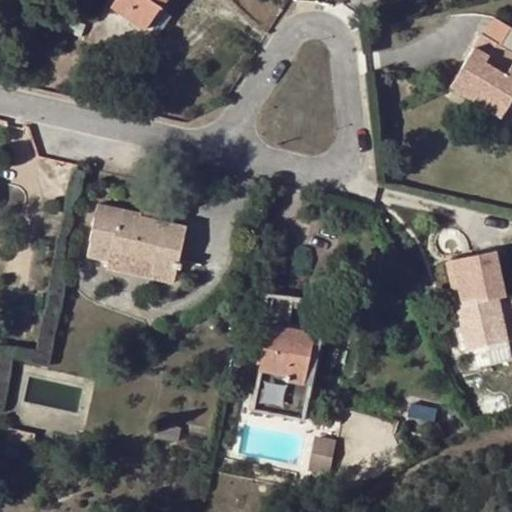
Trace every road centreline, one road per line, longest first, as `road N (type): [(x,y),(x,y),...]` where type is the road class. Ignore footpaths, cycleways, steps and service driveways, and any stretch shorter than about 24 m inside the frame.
road 1 (residential): [(225,153),(327,176),(344,159),(348,139),(337,42),(306,24),(229,124)]
road 2 (residential): [(0,99),(225,153)]
